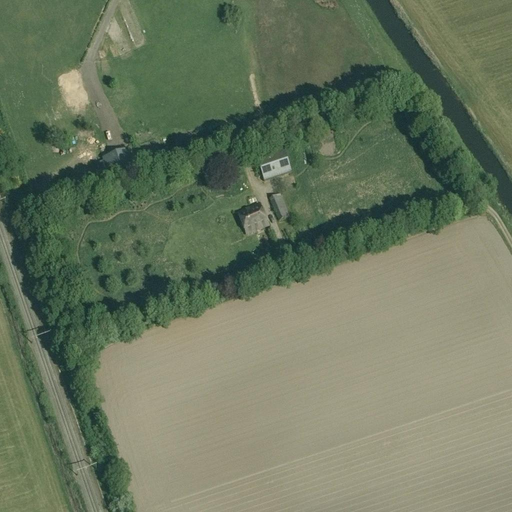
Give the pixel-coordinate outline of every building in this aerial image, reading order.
[(55,50),(98,39),(95,26),(51,37),(55,50)] [(86,97),(92,95),(87,82),(81,84),(86,97)] [(70,136),(84,132),(77,107),(63,112),(70,136)] [(82,146),(86,157),(109,147),(104,136),(82,146)] [(264,183),(292,171),(282,147),(254,158),(264,183)] [(207,155),(210,160),(225,155),(223,149),(207,155)] [(282,195),(271,200),(279,221),(290,216),(282,195)] [(269,226),(261,205),(238,214),(247,235),(269,226)]
